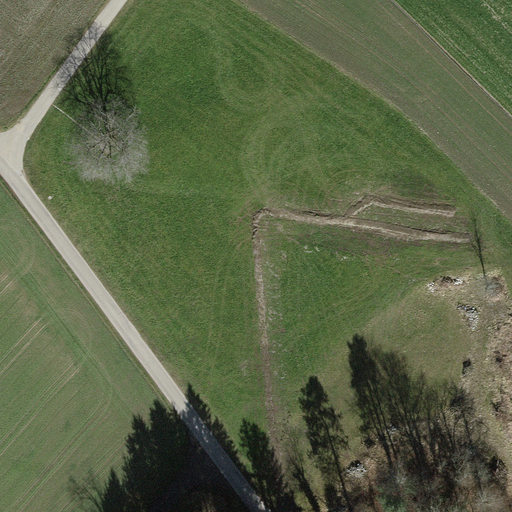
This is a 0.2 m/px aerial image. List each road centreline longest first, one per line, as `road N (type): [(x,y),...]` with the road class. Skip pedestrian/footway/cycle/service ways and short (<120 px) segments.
road 1 (track): [(260,511),(1,158)]
road 2 (track): [(1,158),(116,0)]
